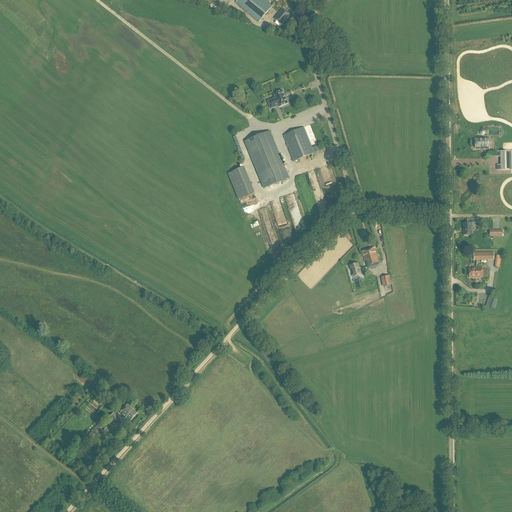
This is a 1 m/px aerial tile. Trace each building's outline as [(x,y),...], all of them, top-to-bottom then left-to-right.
[(238,0),(236,3),(259,22),(272,6),(264,0),(238,0)] [(275,23),(280,27),(282,25),(283,26),(291,16),(282,9),(274,19),(277,21),(275,23)] [(279,107),(280,107),(287,104),(288,104),(288,103),(287,103),(282,91),(274,94),(274,95),(276,98),(268,102),(268,101),(268,102),(270,106),(270,107),(278,104),(279,107)] [(284,136),(294,161),(314,153),(303,128),(284,136)] [(244,142),(264,189),(289,179),(270,131),(244,142)] [(475,149),(490,149),(489,138),(475,138),(475,139),(474,139),(474,140),(474,149),(475,149)] [(496,165),(497,171),(510,170),(509,152),(496,152),(496,157),(500,157),(500,165),(496,165)] [(228,174),(238,200),(255,193),(244,167),(228,174)] [(244,210),(258,204),(256,200),(242,205),(244,210)] [(464,224),(464,236),(472,236),(472,224),(464,224)] [(362,252),(365,261),(367,260),(369,266),(379,263),(374,248),(362,252)] [(348,266),(352,278),(362,275),(358,263),(348,266)] [(469,268),(469,278),(483,278),(482,268),(469,268)] [(381,277),(383,287),(392,285),(390,276),(381,277)] [(488,307),(494,309),(497,300),(491,298),(488,307)] [(120,413),(130,422),(137,413),(127,405),(120,413)] [(109,418),(118,426),(123,421),(113,413),(109,418)] [(86,437),(90,441),(102,429),(97,425),(86,437)]
